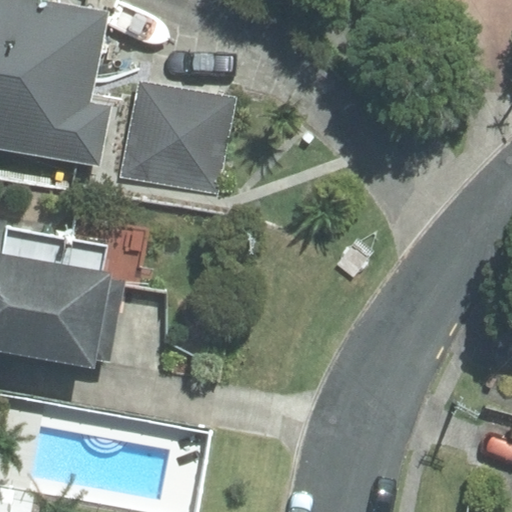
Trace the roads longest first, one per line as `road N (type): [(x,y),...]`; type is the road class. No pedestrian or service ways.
road 1 (unknown): [(393,355),(0,324)]
road 2 (residential): [(341,511),(353,450),(393,355),(437,284),(511,194)]
